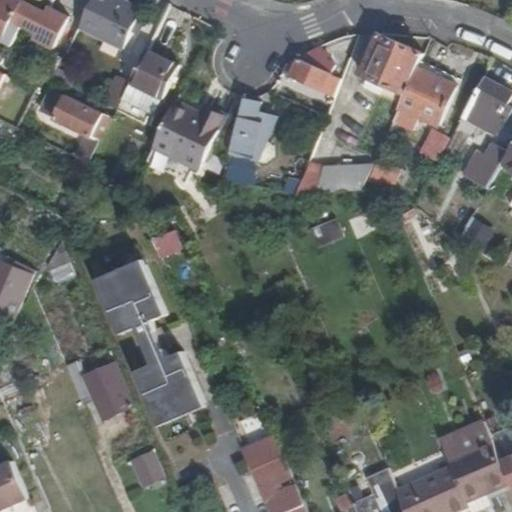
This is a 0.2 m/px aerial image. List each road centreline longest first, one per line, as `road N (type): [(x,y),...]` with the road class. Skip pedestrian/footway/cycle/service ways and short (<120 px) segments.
road 1 (residential): [(210,0),(256,26),(296,34),(367,9)]
road 2 (residential): [(511,43),(444,16),(367,9)]
